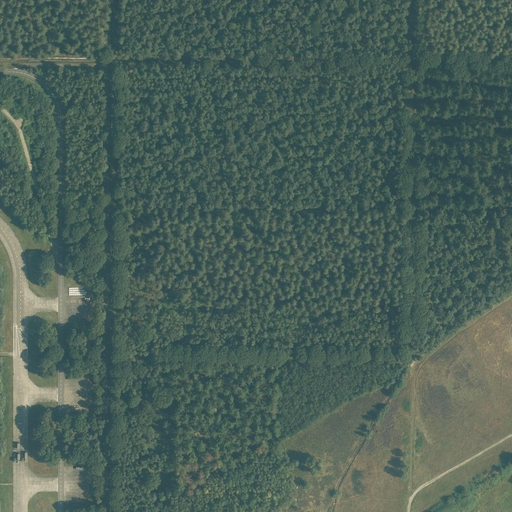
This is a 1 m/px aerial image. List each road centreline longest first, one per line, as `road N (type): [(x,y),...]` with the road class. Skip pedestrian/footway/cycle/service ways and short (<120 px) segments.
road 1 (unclassified): [(60,511),(61,127),(47,87),(30,74),(0,69)]
road 2 (track): [(114,58),(114,511)]
road 3 (track): [(511,205),(113,203)]
road 4 (track): [(414,58),(114,58)]
road 5 (track): [(113,351),(412,353)]
road 6 (track): [(414,58),(412,353)]
road 7 (track): [(412,353),(411,498)]
